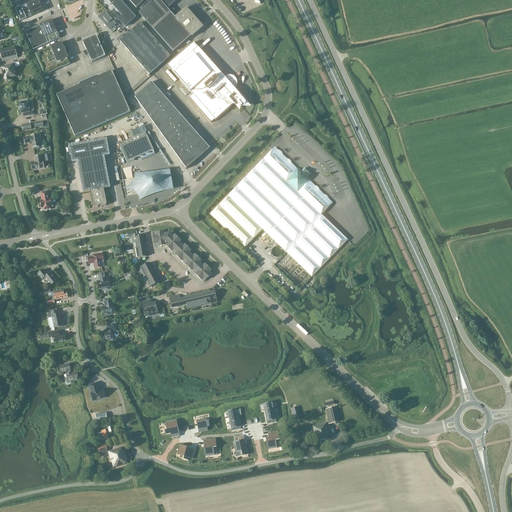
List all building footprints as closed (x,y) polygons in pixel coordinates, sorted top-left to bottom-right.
[(43,11),(38,0),(35,0),(15,9),(20,21),(43,11)] [(120,0),(107,0),(122,16),(118,20),(125,27),(136,18),(127,7),(120,0)] [(128,0),(136,8),(140,5),(145,0),(128,0)] [(139,13),(153,28),(171,13),(167,9),(177,0),(153,0),(150,3),(146,0),(145,0),(140,5),(143,9),(139,13)] [(171,13),(153,28),(152,29),(173,52),(191,36),(192,37),(203,27),(196,19),(195,20),(192,16),(193,16),(186,8),(175,17),(171,13)] [(115,25),(105,13),(99,18),(109,30),(115,25)] [(57,32),(52,20),(39,25),(25,32),(33,50),(60,38),(57,32)] [(170,56),(149,32),(141,23),(119,41),(149,75),(170,56)] [(83,42),(86,49),(86,50),(84,52),(86,56),(88,55),(92,63),(105,56),(96,36),(83,42)] [(50,48),(35,55),(44,75),(70,64),(68,58),(69,58),(62,42),(50,48)] [(193,42),(167,66),(193,96),(189,99),(211,124),(232,105),(235,105),(237,108),(239,106),(240,107),(241,107),(241,105),(242,104),(244,105),(247,103),(246,100),(235,89),(237,84),(237,83),(235,78),(231,76),(228,76),(224,77),(193,42)] [(114,46),(106,50),(109,56),(117,51),(114,46)] [(15,47),(0,51),(3,62),(17,58),(15,47)] [(14,64),(1,67),(4,82),(10,80),(10,79),(16,77),(17,77),(16,73),(14,64)] [(79,85),(56,95),(75,137),(130,112),(112,71),(98,77),(97,76),(79,84),(79,85)] [(130,85),(136,80),(132,76),(126,81),(130,85)] [(148,96),(157,88),(151,82),(143,90),(148,96)] [(148,96),(154,102),(162,94),(157,88),(148,96)] [(139,104),(148,96),(143,90),(135,97),(139,104)] [(154,102),(159,108),(167,100),(162,94),(154,102)] [(154,102),(148,96),(139,104),(144,110),(154,102)] [(19,101),(20,102),(18,103),(20,114),(23,113),(24,117),(33,115),(32,111),(30,112),(28,101),(27,101),(26,100),(19,101)] [(167,100),(159,108),(164,114),(173,106),(167,100)] [(159,108),(154,102),(144,110),(149,117),(159,108)] [(164,114),(170,120),(178,112),(173,106),(164,114)] [(164,114),(159,108),(149,117),(153,123),(164,114)] [(170,120),(175,125),(183,118),(178,112),(170,120)] [(170,120),(164,114),(153,123),(158,130),(170,120)] [(175,125),(180,131),(189,124),(183,118),(175,125)] [(175,125),(170,120),(158,130),(163,136),(175,125)] [(48,121),(34,123),(22,125),(24,131),(35,129),(35,128),(43,127),(43,128),(49,127),(48,121)] [(180,131),(186,137),(194,130),(189,124),(180,131)] [(180,131),(175,125),(163,136),(167,143),(180,131)] [(131,138),(143,133),(147,131),(144,126),(141,127),(128,133),(131,138)] [(186,137),(191,143),(199,136),(194,130),(186,137)] [(186,137),(180,131),(167,143),(172,150),(186,137)] [(145,132),(119,144),(126,161),(139,155),(142,160),(155,154),(145,132)] [(31,137),(24,138),(25,144),(31,143),(30,142),(32,142),(33,148),(40,147),(37,135),(31,136),(31,137)] [(199,136),(191,143),(196,149),(205,142),(199,136)] [(191,143),(186,137),(172,150),(177,156),(191,143)] [(107,139),(69,146),(72,162),(77,161),(83,193),(90,192),(93,207),(94,208),(98,207),(99,206),(100,206),(102,206),(106,206),(107,204),(104,189),(110,188),(104,156),(110,155),(107,139)] [(210,148),(205,142),(196,149),(202,155),(210,148)] [(196,149),(191,143),(177,156),(181,163),(196,149)] [(202,155),(196,149),(181,163),(186,169),(202,155)] [(347,240),(321,215),(330,206),(308,185),(312,181),(308,177),(310,174),(304,169),(302,171),(297,167),(294,171),(272,150),(210,214),(245,248),(262,230),(312,277),(347,240)] [(37,163),(31,164),(32,170),(44,168),(43,161),(42,161),(41,156),(35,157),(35,161),(36,161),(37,163)] [(123,181),(126,197),(170,188),(167,172),(123,181)] [(40,201),(41,209),(43,208),(44,210),(50,209),(50,207),(53,207),(51,198),(49,199),(47,191),(40,192),(42,200),(40,200),(40,201)] [(162,246),(165,245),(169,233),(167,233),(167,231),(164,232),(159,232),(162,246)] [(157,247),(162,246),(159,232),(155,233),(155,234),(152,234),(155,247),(157,246),(157,247)] [(165,245),(168,248),(178,238),(175,235),(174,235),(172,233),(171,235),(169,233),(165,245)] [(147,257),(143,235),(132,237),(132,238),(129,238),(130,244),(137,242),(138,248),(134,249),(136,259),(147,257)] [(181,241),(178,238),(168,248),(171,251),(173,253),(182,243),(181,241)] [(182,243),(173,253),(175,254),(175,255),(178,258),(188,248),(185,245),(184,245),(182,243)] [(182,260),(183,262),(193,253),(191,251),(188,248),(178,258),(181,261),(182,260)] [(102,253),(92,255),(92,257),(88,257),(89,264),(94,263),(95,268),(102,267),(101,260),(103,260),(102,253)] [(185,264),(188,267),(198,257),(195,254),(194,255),(193,253),(183,262),(185,264)] [(198,257),(188,267),(191,270),(192,270),(193,272),(203,263),(201,261),(201,260),(198,257)] [(146,282),(149,287),(159,282),(149,263),(139,268),(144,277),(147,276),(149,281),(146,282)] [(205,264),(203,263),(193,272),(195,274),(198,277),(208,267),(205,264)] [(211,270),(208,267),(198,277),(201,280),(202,280),(204,282),(213,272),(211,270)] [(50,286),(57,281),(50,272),(47,275),(43,270),(38,274),(42,279),(44,278),(50,286)] [(100,281),(97,281),(98,289),(102,289),(102,290),(107,289),(107,288),(110,287),(108,279),(106,280),(105,274),(99,275),(100,281)] [(54,292),(51,293),(52,300),(53,300),(54,300),(55,300),(57,300),(67,298),(66,293),(63,293),(63,291),(54,292)] [(185,297),(187,305),(187,309),(217,302),(215,291),(210,292),(209,291),(185,297)] [(187,305),(185,297),(180,298),(180,295),(170,298),(172,308),(187,305)] [(105,306),(102,307),(103,316),(112,314),(111,308),(113,307),(111,298),(104,300),(105,306)] [(149,316),(158,314),(156,303),(151,304),(151,300),(142,302),(144,313),(148,312),(149,316)] [(54,328),(63,326),(62,322),(61,322),(60,314),(58,314),(57,311),(48,313),(49,318),(52,317),(54,328)] [(107,332),(101,333),(102,341),(110,340),(110,341),(115,340),(113,332),(118,331),(116,324),(106,326),(107,332)] [(55,342),(65,340),(64,333),(59,334),(58,331),(51,332),(52,338),(54,337),(55,342)] [(57,366),(59,374),(66,372),(66,374),(67,377),(65,377),(65,378),(64,378),(66,385),(71,384),(71,383),(71,381),(78,380),(77,372),(70,373),(69,372),(70,371),(69,364),(61,366),(60,362),(60,361),(55,362),(55,363),(55,365),(50,366),(51,370),(56,369),(55,367),(57,366)] [(91,393),(93,401),(105,397),(105,396),(104,391),(103,391),(103,390),(98,391),(97,390),(98,389),(98,388),(96,383),(89,385),(91,393)] [(260,405),(261,411),(274,408),(273,403),(260,405)] [(329,424),(338,422),(335,407),(326,409),(329,424)] [(227,412),(229,418),(241,415),(240,409),(227,412)] [(99,416),(95,417),(96,422),(107,420),(106,413),(99,414),(99,416)] [(198,428),(199,432),(207,431),(207,427),(209,426),(208,422),(206,422),(205,419),(197,421),(198,428)] [(176,421),(173,422),(173,423),(166,425),(167,430),(165,431),(166,435),(171,434),(171,438),(179,436),(178,430),(176,421)] [(327,427),(326,423),(313,426),(316,442),(317,442),(330,439),(327,427)] [(110,438),(107,429),(101,431),(104,440),(110,438)] [(266,441),(267,447),(271,446),(271,449),(277,448),(275,441),(279,440),(277,432),(268,434),(269,438),(266,438),(266,441)] [(235,446),(237,453),(241,452),(242,456),(248,455),(246,448),(245,448),(245,444),(243,436),(235,438),(235,442),(235,446)] [(204,450),(205,453),(208,453),(208,456),(214,455),(213,448),(216,448),(215,439),(203,440),(204,447),(204,450)] [(189,448),(180,446),(179,449),(181,450),(179,455),(184,457),(183,459),(188,461),(189,458),(192,459),(195,450),(189,448)] [(118,448),(117,448),(107,451),(112,468),(128,463),(123,447),(118,449),(118,448)]
